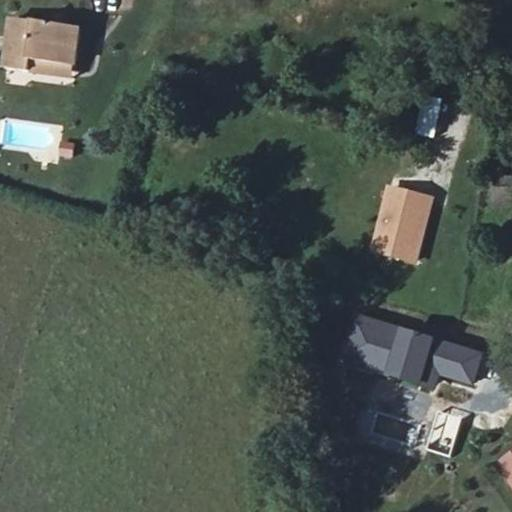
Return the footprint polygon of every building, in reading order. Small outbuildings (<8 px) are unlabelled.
[(37,52),(79,56),(82,21),(15,16),(9,64),(36,66),(37,52)] [(79,70),(79,56),(37,52),(36,66),(79,70)] [(434,138),(441,100),(422,97),(415,134),(434,138)] [(421,216),(428,218),(433,200),(394,190),(391,199),(423,207),(421,216)] [(428,218),(421,216),(423,207),(391,199),(378,250),(417,261),(428,218)] [(432,335),(357,313),(342,363),(417,385),(423,364),(432,335)] [(480,349),(432,335),(423,364),(471,379),(480,349)] [(508,403),(511,380),(511,361),(481,356),(474,397),(508,403)] [(511,463),(511,441),(503,447),(511,463)]
